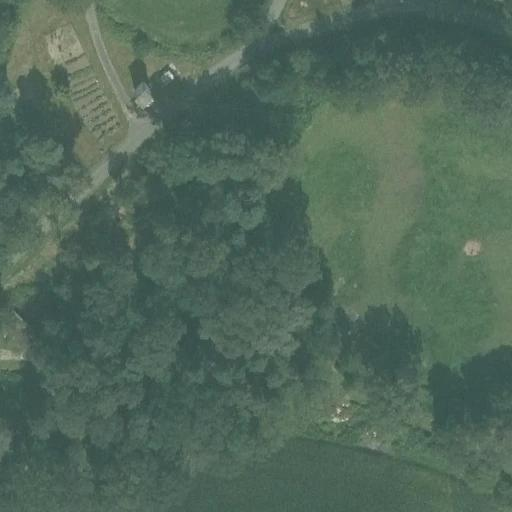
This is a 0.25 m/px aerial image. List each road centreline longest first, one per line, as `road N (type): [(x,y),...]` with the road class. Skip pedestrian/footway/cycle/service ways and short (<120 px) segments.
road 1 (unclassified): [(0,271),(242,60)]
road 2 (unclassified): [(242,60),(318,23),(436,9)]
road 3 (unknown): [(100,0),(143,141)]
